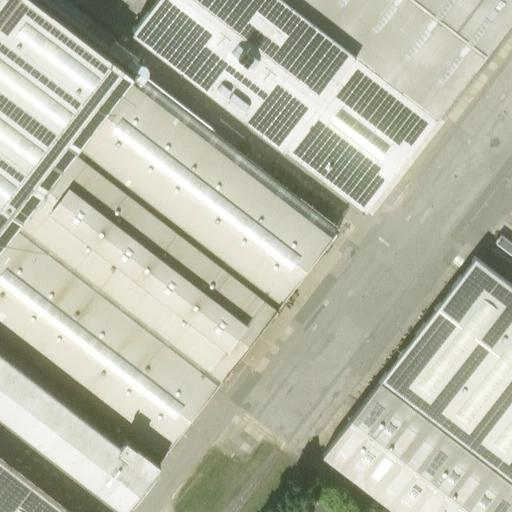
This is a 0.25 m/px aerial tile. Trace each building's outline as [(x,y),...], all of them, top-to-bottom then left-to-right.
[(80,10),(70,22),(40,0),(0,0),(0,406),(124,503),(148,470),(150,472),(160,459),(158,458),(336,228),(226,143),(235,131),(155,69),(146,81),(133,71),(143,58),(80,10)] [(363,209),(436,115),(287,0),(152,0),(131,29),(132,30),(135,27),(150,38),(147,41),(265,132),(266,130),(281,141),(279,144),(363,209)] [(511,0),(287,0),(436,115),(511,16),(511,0)] [(511,511),(511,286),(474,257),(322,454),(397,511),(511,511)] [(0,511),(68,511),(0,458),(0,511)]
